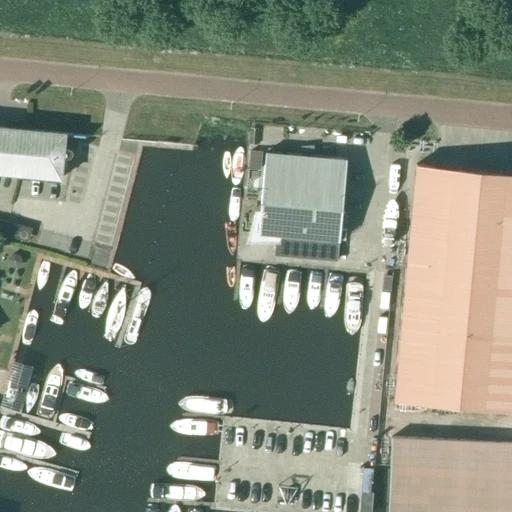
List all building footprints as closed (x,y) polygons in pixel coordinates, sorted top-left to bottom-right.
[(0,172),(61,179),(63,158),(67,158),(71,157),(73,155),(73,152),(71,149),(68,147),(64,147),(65,135),(91,138),(91,136),(0,127),(0,172)] [(261,157),(263,140),(250,139),(249,156),(261,157)] [(339,241),(347,160),(266,152),(258,233),(339,241)] [(511,410),(511,173),(416,164),(394,400),(511,410)] [(390,467),(388,511),(511,511),(511,442),(391,438),(390,467)]
